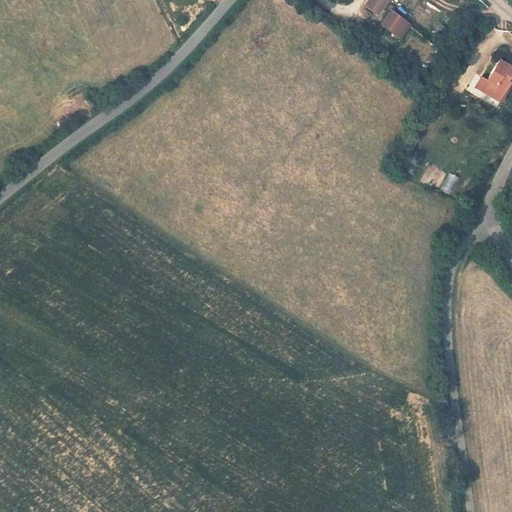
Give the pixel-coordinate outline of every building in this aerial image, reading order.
[(375,14),(382,6),(384,0),(367,0),(364,6),(375,14)] [(391,11),(390,12),(382,26),(395,35),(404,23),(391,11)] [(510,79),(496,68),(482,86),(477,82),(470,91),(474,95),(491,108),(503,92),(501,90),(510,79)] [(95,95),(84,102),(88,110),(100,102),(95,95)] [(435,166),(425,181),(436,187),(445,173),(435,166)] [(440,191),(449,195),(458,176),(448,172),(440,191)]
